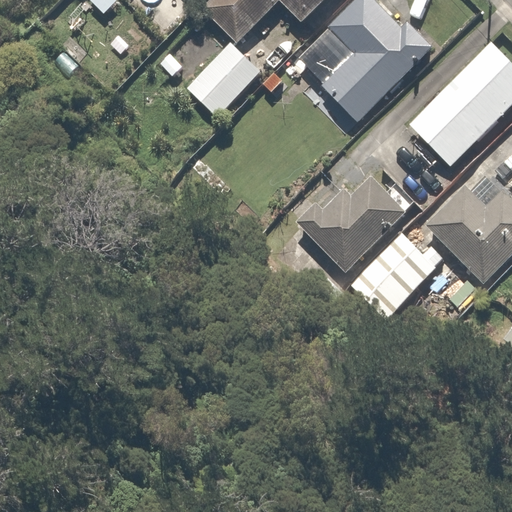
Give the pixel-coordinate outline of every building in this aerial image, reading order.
[(327,0),(211,0),(206,6),(237,39),(275,3),(299,28),(327,0)] [(352,0),(327,25),(345,43),(313,75),(361,122),(430,53),(377,0),(352,0)] [(264,74),(233,46),(192,92),(223,120),(264,74)] [(511,108),(511,65),(494,47),(409,130),(449,170),(511,108)] [(483,292),(511,263),(511,191),(492,170),(426,232),(483,292)] [(349,275),(412,211),(379,178),(361,196),(352,187),(324,215),(313,204),(295,223),(349,275)] [(403,229),(350,284),(387,320),(446,260),(434,249),(429,254),(403,229)] [(293,242),(276,259),(296,278),(312,261),(293,242)]
